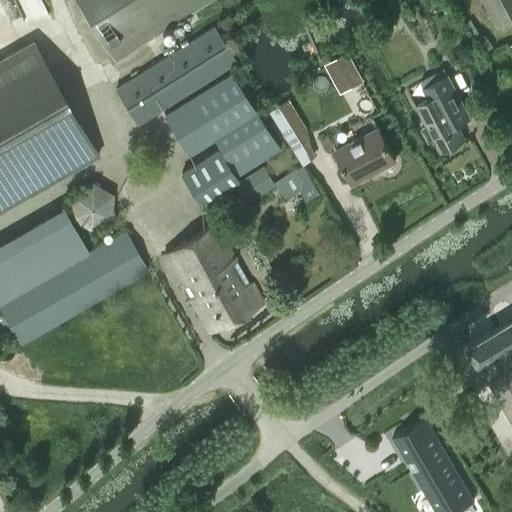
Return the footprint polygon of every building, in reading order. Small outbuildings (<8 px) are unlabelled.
[(74,0),(80,8),(113,59),(204,0),(74,0)] [(511,0),(483,0),(497,25),(511,17),(511,0)] [(137,123),(234,61),(211,25),(114,88),(137,123)] [(48,66),(32,39),(0,57),(0,207),(97,152),(48,66)] [(362,80),(349,55),(329,66),(342,91),(362,80)] [(163,112),(189,153),(213,137),(219,147),(181,172),(203,206),(235,186),(240,182),(235,175),(280,147),(231,69),(163,112)] [(465,138),(456,121),(468,114),(447,75),(423,88),(429,98),(415,105),(426,125),(421,128),(428,142),(434,139),(440,151),(465,138)] [(377,168),(394,159),(376,126),(334,148),(349,177),(375,163),(377,168)] [(322,196),(302,165),(295,169),(295,168),(273,182),(275,186),(284,200),(299,191),(308,205),(322,196)] [(240,182),(235,186),(246,204),(275,186),(273,182),(263,167),(240,182)] [(91,228),(112,216),(112,192),(91,180),(70,191),(70,216),(91,228)] [(62,206),(0,241),(0,310),(18,342),(139,273),(146,268),(125,230),(88,252),(62,206)] [(236,259),(215,224),(161,254),(208,332),(262,302),(250,282),(248,283),(234,260),(236,259)] [(511,419),(511,315),(466,342),(511,419)] [(426,416),(392,436),(407,461),(412,458),(417,467),(412,470),(424,491),(436,511),(451,511),(475,498),(471,491),(426,416)]
